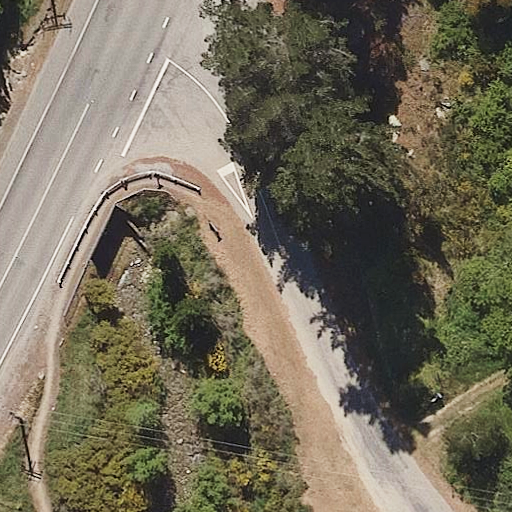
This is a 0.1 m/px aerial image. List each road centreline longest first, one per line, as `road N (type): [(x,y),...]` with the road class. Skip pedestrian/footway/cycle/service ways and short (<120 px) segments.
road 1 (residential): [(401,511),(232,123),(168,58),(120,29)]
road 2 (primary): [(120,29),(0,283)]
